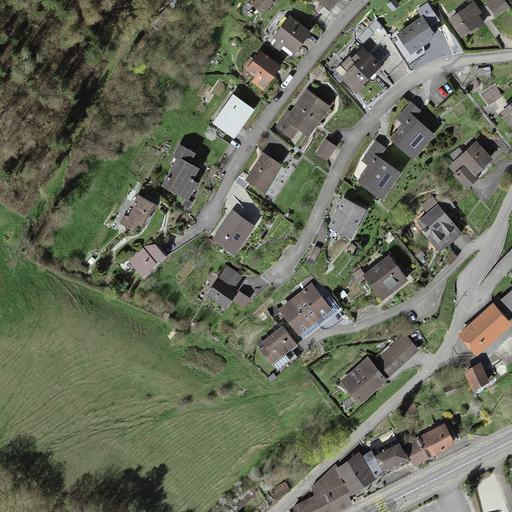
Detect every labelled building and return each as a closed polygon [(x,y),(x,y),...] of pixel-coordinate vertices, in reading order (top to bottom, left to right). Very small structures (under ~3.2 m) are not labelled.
[(254,0),(251,4),(263,15),(275,2),(273,0),(254,0)] [(396,0),(392,0),(387,4),(393,11),(400,5),(396,0)] [(504,0),(490,0),(486,3),(496,17),(509,7),(504,0)] [(452,19),(463,36),(482,23),(471,7),(452,19)] [(309,32),(290,18),(276,37),(295,51),(309,32)] [(435,36),(423,18),(401,34),(413,51),(435,36)] [(280,67),(261,53),(250,69),(269,83),(280,67)] [(365,56),(344,78),(357,90),(378,68),(365,56)] [(478,69),(479,75),(492,73),(491,67),(478,69)] [(495,85),(481,94),(490,105),(503,96),(495,85)] [(329,107),(307,92),(288,119),(309,134),(329,107)] [(252,109),(234,96),(215,122),(234,135),(252,109)] [(511,105),(503,112),(511,122),(511,105)] [(413,118),(394,139),(415,157),(433,135),(413,118)] [(326,139),(316,155),(326,161),(336,145),(326,139)] [(195,149),(179,142),(174,153),(190,161),(195,149)] [(493,160),(477,143),(450,168),(468,188),(480,177),(477,174),(493,160)] [(280,165),(263,154),(247,180),(264,190),(280,165)] [(375,156),(359,179),(382,195),(398,172),(375,156)] [(198,170),(178,159),(164,185),(183,196),(198,170)] [(153,205),(138,196),(123,222),(138,231),(153,205)] [(364,208),(343,197),(330,223),(351,234),(364,208)] [(449,197),(444,200),(451,210),(456,206),(449,197)] [(460,233),(439,207),(420,222),(441,248),(460,233)] [(253,227),(233,213),(215,239),(235,253),(253,227)] [(419,247),(413,252),(419,261),(425,256),(419,247)] [(143,250),(131,262),(144,275),(156,264),(143,250)] [(406,280),(389,258),(367,275),(384,297),(406,280)] [(237,292),(219,279),(209,294),(227,307),(237,292)] [(329,309),(312,286),(281,309),(298,332),(329,309)] [(511,288),(501,300),(511,311),(511,288)] [(250,296),(239,289),(233,300),(244,306),(250,296)] [(507,324),(491,306),(460,334),(476,352),(507,324)] [(295,345),(282,328),(265,341),(278,358),(295,345)] [(417,350),(405,337),(378,361),(390,374),(417,350)] [(386,380),(367,359),(344,381),(363,401),(386,380)] [(480,364),(462,373),(471,392),(489,383),(480,364)] [(442,387),(446,397),(457,393),(453,383),(442,387)] [(441,425),(403,446),(413,465),(451,444),(441,425)] [(397,446),(373,458),(381,473),(404,461),(397,446)] [(380,474),(369,453),(362,456),(373,477),(380,474)] [(294,511),(331,511),(349,503),(346,496),(371,479),(357,454),(334,471),(332,468),(312,488),(314,496),(293,508),(294,511)] [(284,481),(272,494),(279,502),(292,488),(284,481)] [(232,503),(237,509),(253,496),(248,489),(232,503)]
